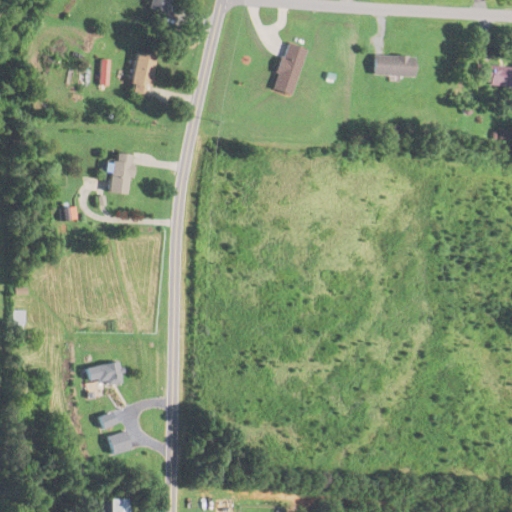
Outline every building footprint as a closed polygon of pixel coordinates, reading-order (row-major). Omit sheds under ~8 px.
[(149,0),(147,9),(166,14),(170,0),(149,0)] [(291,96),(305,49),(284,43),(271,89),(291,96)] [(142,91),(155,61),(141,54),(128,85),(142,91)] [(413,57),(372,56),(372,77),(412,77),(413,57)] [(511,88),(511,69),(474,64),(472,83),(511,88)] [(129,194),(129,155),(109,155),(109,194),(129,194)] [(83,369),(87,388),(124,381),(120,362),(83,369)] [(98,419),(102,429),(111,425),(107,415),(98,419)] [(111,456),(130,451),(125,432),(106,437),(111,456)] [(109,511),(127,511),(127,500),(109,500),(109,511)]
